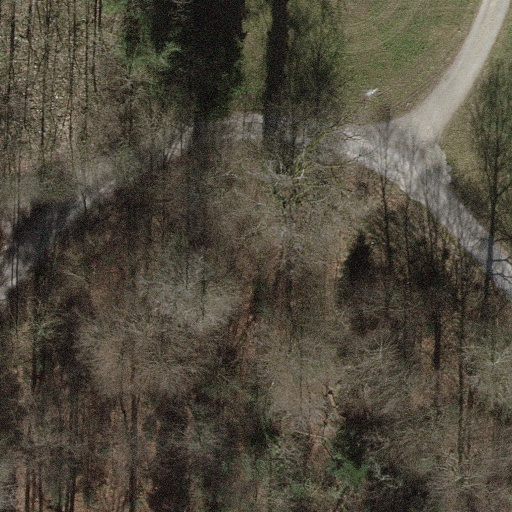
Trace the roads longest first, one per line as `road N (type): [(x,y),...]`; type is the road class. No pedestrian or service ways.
road 1 (track): [(0,285),(130,152),(187,124),(261,119),(335,135),(395,165),(511,286)]
road 2 (track): [(502,0),(451,102),(395,165)]
